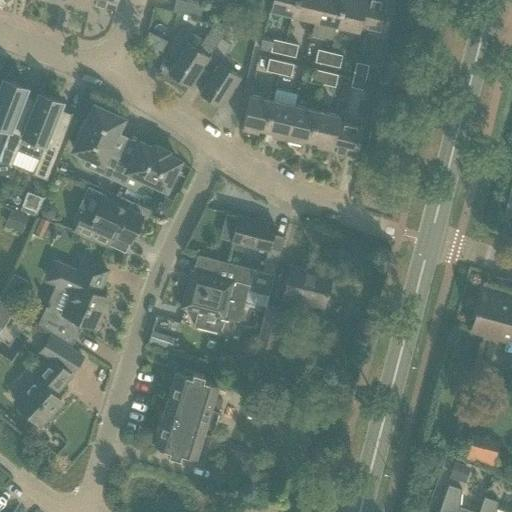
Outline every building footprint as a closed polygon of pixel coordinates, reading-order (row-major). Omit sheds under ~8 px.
[(66,0),(67,0),(74,2),(73,5),(89,9),(91,3),(90,3),(90,0),(66,0)] [(90,0),(90,3),(91,3),(115,9),(117,0),(90,0)] [(203,5),(181,0),(175,0),(173,11),(200,18),(203,5)] [(271,0),(269,10),(292,15),(295,0),(271,0)] [(295,0),(292,15),(314,21),(318,0),(295,0)] [(318,0),(314,21),(336,26),(342,0),(318,0)] [(342,0),(336,26),(359,31),(361,25),(360,25),(365,0),(342,0)] [(365,0),(360,25),(361,25),(385,30),(392,2),(384,0),(365,0)] [(176,60),(168,73),(189,87),(197,75),(203,66),(206,61),(209,57),(208,56),(214,48),(221,38),(229,25),(214,21),(202,41),(194,36),(183,28),(169,50),(179,57),(176,60)] [(148,31),(145,43),(162,51),(167,41),(148,31)] [(207,81),(199,93),(220,107),(240,76),(229,68),(221,63),(225,56),(224,55),(231,44),(221,38),(214,48),(208,56),(209,57),(206,61),(203,66),(213,72),(207,81)] [(263,38),(260,50),(271,52),(283,55),(286,43),(274,40),(263,38)] [(286,43),(283,55),(295,58),(298,46),(286,43)] [(328,65),(331,53),(319,50),(316,62),(328,65)] [(343,56),(331,53),(328,65),(341,68),(343,56)] [(279,75),(282,62),(269,59),(266,72),(279,75)] [(282,62),(279,75),(291,77),(294,65),(282,62)] [(353,75),(366,78),(369,66),(356,63),(353,75)] [(324,85),(327,72),(314,69),(311,82),(324,85)] [(339,75),(327,72),(324,85),(336,88),(339,75)] [(366,78),(353,75),(350,88),(363,90),(366,78)] [(3,79),(0,85),(0,86),(1,86),(0,87),(0,127),(9,131),(0,153),(0,161),(10,165),(11,166),(18,149),(23,137),(22,136),(36,100),(35,100),(24,96),(27,88),(3,79)] [(22,136),(23,137),(18,149),(40,157),(33,173),(32,174),(47,180),(73,113),(71,113),(71,114),(60,109),(63,102),(38,92),(35,100),(36,100),(22,136)] [(249,95),(241,128),(257,132),(258,129),(264,130),(271,100),(249,95)] [(271,100),(264,130),(271,132),(270,135),(286,139),(294,105),(271,100)] [(294,105),(286,139),(301,142),(302,139),(309,140),(316,110),(294,105)] [(109,177),(119,156),(107,151),(122,120),(94,107),(87,121),(84,119),(77,134),(81,136),(74,150),(100,162),(96,171),(109,177)] [(316,110),(309,140),(316,142),(315,145),(330,149),(337,122),(338,122),(339,115),(316,110)] [(330,149),(329,150),(355,156),(362,127),(339,122),(338,122),(337,122),(330,149)] [(377,136),(375,147),(385,149),(387,139),(377,136)] [(119,156),(109,177),(123,184),(127,175),(139,180),(141,177),(166,189),(179,161),(165,155),(166,152),(155,147),(154,150),(140,143),(131,162),(119,156)] [(0,161),(0,173),(6,176),(10,165),(0,161)] [(25,197),(21,205),(35,211),(41,197),(33,194),(25,197)] [(82,211),(74,230),(107,245),(112,234),(130,242),(131,238),(134,239),(138,230),(136,228),(141,216),(107,201),(101,213),(95,210),(93,215),(82,211)] [(42,205),(39,211),(42,217),(48,220),(54,217),(56,211),(54,205),(48,203),(42,205)] [(11,208),(4,225),(22,232),(28,215),(11,208)] [(274,274),(275,270),(280,251),(268,248),(274,225),(238,216),(231,241),(267,250),(262,271),(274,274)] [(41,217),(33,234),(41,237),(49,221),(41,217)] [(189,270),(180,307),(197,311),(194,326),(219,333),(220,329),(232,332),(235,320),(240,321),(252,274),(253,269),(197,254),(193,271),(189,270)] [(44,280),(71,293),(63,313),(46,305),(38,324),(71,345),(81,329),(78,327),(80,322),(93,327),(106,298),(96,294),(107,270),(89,262),(83,260),(79,270),(53,259),(44,280)] [(290,266),(285,286),(282,297),(322,307),(330,277),(290,266)] [(274,274),(262,271),(258,288),(270,291),(274,274)] [(511,300),(481,292),(471,331),(496,338),(503,339),(501,347),(511,349),(511,300)] [(0,332),(15,309),(0,299),(0,332)] [(266,304),(256,343),(273,347),(283,309),(266,304)] [(152,331),(149,342),(171,349),(174,338),(152,331)] [(24,390),(14,402),(23,411),(39,425),(61,401),(53,394),(70,375),(70,374),(72,372),(82,357),(50,337),(40,352),(50,358),(33,377),(35,379),(24,390)] [(203,375),(186,370),(184,375),(175,372),(153,445),(162,448),(161,453),(178,458),(180,453),(195,458),(202,433),(211,436),(222,400),(213,397),(217,384),(202,380),(203,375)] [(254,402),(257,391),(246,387),(242,399),(254,402)] [(472,434),(468,458),(497,464),(502,439),(472,434)] [(220,471),(243,478),(250,454),(227,448),(220,471)] [(454,461),(449,477),(462,482),(467,466),(454,461)] [(458,511),(461,489),(448,484),(438,511),(458,511)] [(484,497),(478,511),(495,511),(497,501),(484,497)]
